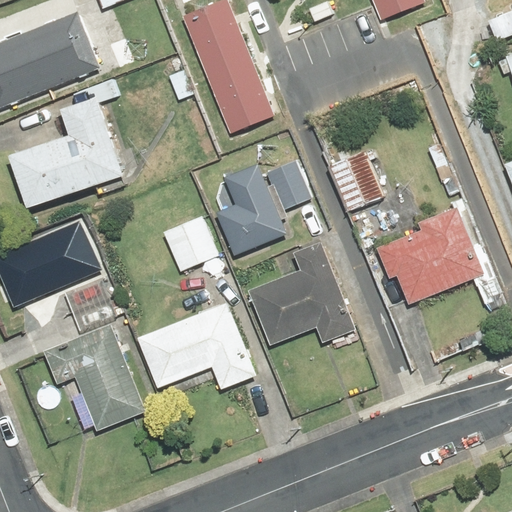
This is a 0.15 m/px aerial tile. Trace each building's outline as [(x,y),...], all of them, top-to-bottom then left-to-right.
[(235,0),(220,0),(188,13),(237,132),(282,114),(235,0)] [(378,0),(386,18),(429,0),(378,0)] [(86,9),(0,42),(0,104),(107,63),(86,9)] [(511,14),(494,22),(503,45),(511,40),(511,14)] [(141,165),(107,79),(68,94),(81,127),(18,152),(39,205),(141,165)] [(373,148),(336,161),(353,208),(390,195),(373,148)] [(323,200),(306,152),(278,162),(295,210),(323,200)] [(222,204),(238,251),(295,231),(270,159),(235,171),(244,196),(222,204)] [(370,236),(396,309),(490,275),(465,203),(370,236)] [(170,223),(187,271),(229,256),(212,208),(170,223)] [(90,213),(27,236),(45,286),(108,264),(90,213)] [(254,283),(275,344),(322,327),(326,339),(366,325),(335,238),(302,249),(307,264),(254,283)] [(240,295),(146,328),(166,383),(222,363),(230,387),(268,373),(240,295)] [(123,319),(50,345),(64,385),(84,377),(101,426),(154,407),(123,319)]
